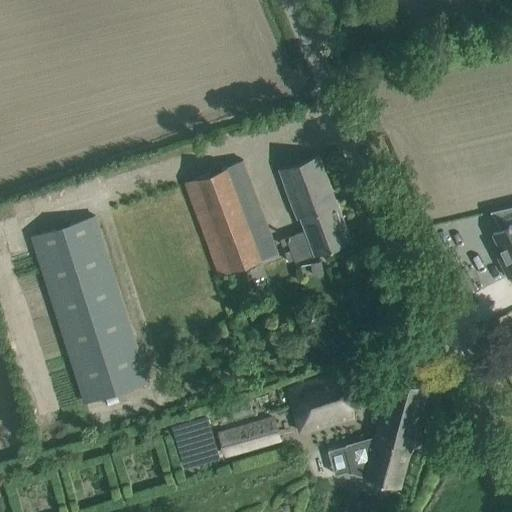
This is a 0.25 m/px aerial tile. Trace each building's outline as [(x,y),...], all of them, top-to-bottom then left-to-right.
[(436,0),(443,16),(471,4),(469,0),(436,0)] [(289,261),(295,259),(295,261),(314,254),(314,255),(352,241),(319,153),(279,168),(297,218),(300,217),(305,229),(280,239),(283,245),(289,243),(291,249),(285,251),(289,261)] [(220,275),(278,252),(243,159),(185,181),(220,275)] [(148,381),(101,234),(95,215),(32,235),(85,401),(148,381)] [(511,224),(511,225),(494,233),(507,260),(502,262),(508,275),(511,273),(511,224)] [(350,367),(331,372),(286,384),(297,429),(351,415),(347,401),(359,398),(350,367)] [(392,376),(386,395),(377,427),(373,426),(372,430),(376,432),(375,435),(344,444),(352,473),(365,477),(399,486),(410,448),(413,449),(425,406),(430,386),(392,376)] [(282,440),(274,415),(225,430),(232,453),(282,440)]
